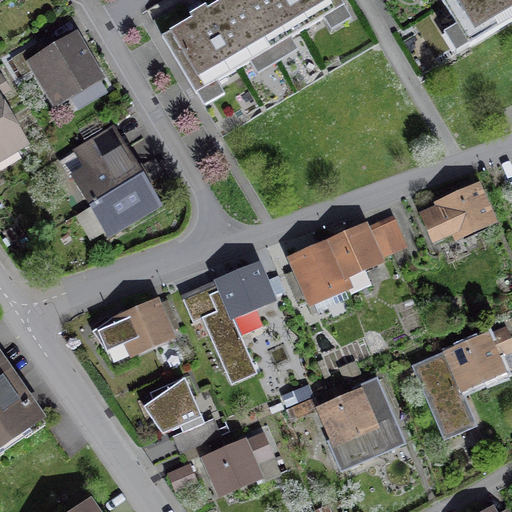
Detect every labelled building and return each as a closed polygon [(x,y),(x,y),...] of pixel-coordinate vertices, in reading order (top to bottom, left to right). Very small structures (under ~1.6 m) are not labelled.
[(0,0),(0,15),(26,0),(0,0)] [(273,62),(237,0),(215,0),(200,9),(198,4),(182,13),(185,18),(159,33),(200,105),(221,93),(214,81),(249,61),(256,72),(273,62)] [(237,0),(273,62),(296,49),(289,37),(323,17),(330,30),(348,19),(337,0),(237,0)] [(511,0),(425,0),(442,0),(458,27),(445,35),(456,53),(511,19),(511,0)] [(79,39),(27,70),(53,113),(104,85),(79,39)] [(0,160),(21,148),(0,109),(0,160)] [(77,170),(120,147),(111,131),(68,153),(77,170)] [(120,147),(77,170),(65,177),(81,207),(136,178),(120,147)] [(136,178),(81,207),(98,239),(153,210),(136,178)] [(430,210),(413,217),(425,246),(447,236),(450,244),(490,227),(473,187),(428,206),(430,210)] [(365,235),(377,263),(405,251),(393,222),(365,235)] [(377,263),(365,235),(361,225),(322,242),(340,283),(379,266),(377,263)] [(340,283),(322,242),(283,259),(306,310),(344,293),(340,283)] [(212,291),(180,304),(189,325),(198,321),(227,388),(251,377),(226,317),(269,299),(254,264),(209,283),(212,291)] [(152,301),(114,318),(117,324),(91,335),(100,354),(119,346),(125,360),(170,341),(167,335),(177,331),(166,307),(157,311),(152,301)] [(511,352),(504,331),(485,338),(484,335),(436,354),(438,358),(452,393),(500,374),(494,360),(511,353),(511,352)] [(0,456),(46,424),(0,358),(0,456)] [(438,358),(410,369),(439,442),(467,431),(452,393),(438,358)] [(356,392),(309,411),(321,442),(326,452),(335,475),(402,448),(375,382),(355,389),(356,392)] [(175,383),(138,409),(154,435),(192,418),(175,383)] [(241,440),(195,461),(213,501),(261,479),(263,484),(279,477),(260,436),(242,444),(241,440)] [(185,469),(163,478),(171,495),(193,485),(185,469)]
